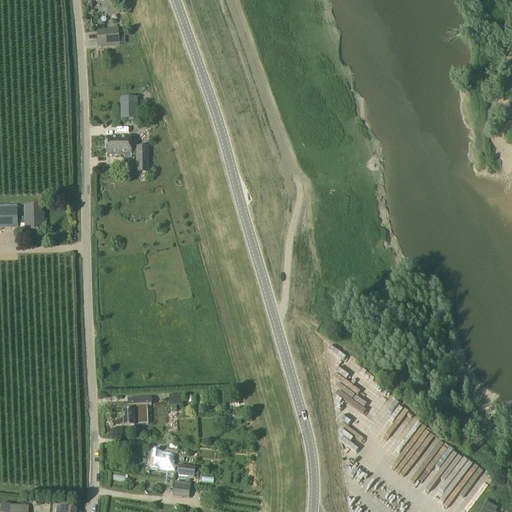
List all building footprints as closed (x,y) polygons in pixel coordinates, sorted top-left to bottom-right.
[(125,34),(119,34),(118,29),(97,31),(99,48),(120,46),(120,45),(125,45),(125,34)] [(137,99),(121,99),(121,121),(129,121),(129,123),(137,122),(137,99)] [(131,156),(131,137),(107,138),(107,156),(131,156)] [(137,148),(137,172),(148,172),(148,148),(137,148)] [(0,230),(18,230),(18,225),(26,225),(26,231),(43,231),(43,218),(41,218),(41,207),(25,208),(26,218),(18,218),(17,209),(0,209),(0,230)] [(322,340),(320,344),(330,350),(332,346),(322,340)] [(325,371),(335,376),(333,378),(345,384),(348,378),(327,367),(325,371)] [(128,411),(123,412),(124,428),(135,427),(135,425),(136,425),(148,425),(148,410),(147,410),(147,406),(152,406),(151,399),(128,400),(128,407),(128,411)] [(409,456),(424,424),(416,421),(402,452),(409,456)] [(479,481),(487,479),(468,458),(458,467),(455,452),(451,453),(449,444),(436,436),(431,444),(426,439),(427,447),(422,448),(426,452),(423,456),(427,461),(420,471),(426,478),(434,477),(435,482),(444,480),(446,477),(452,476),(452,479),(456,473),(462,472),(461,468),(465,467),(446,497),(454,503),(461,493),(465,495),(476,485),(479,481)] [(152,452),(150,469),(169,471),(175,472),(175,465),(173,465),(174,457),(171,457),(171,455),(152,452)] [(178,480),(194,482),(196,468),(179,466),(178,480)] [(175,482),(173,498),(189,499),(191,484),(175,482)]
